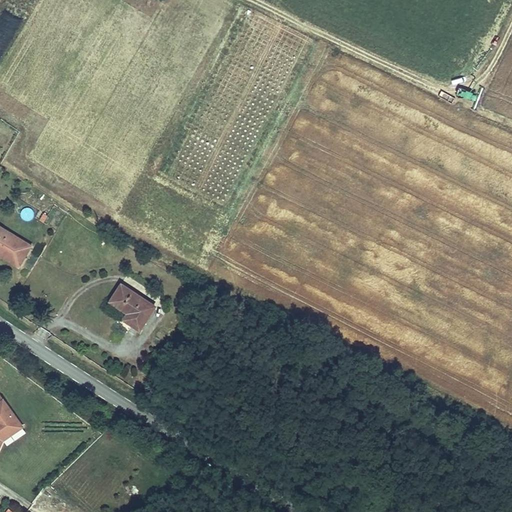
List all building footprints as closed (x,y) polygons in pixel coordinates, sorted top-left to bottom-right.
[(0,227),(0,256),(3,258),(7,253),(14,257),(24,242),(0,227)] [(7,253),(3,258),(17,267),(30,246),(24,242),(14,257),(7,253)] [(130,304),(134,299),(115,287),(103,304),(120,315),(116,321),(132,331),(145,312),(130,304)] [(148,308),(134,299),(130,304),(145,312),(148,308)] [(12,427),(18,422),(0,396),(0,446),(2,441),(12,435),(9,432),(12,427)] [(12,435),(22,427),(18,422),(12,427),(9,432),(12,435)]
